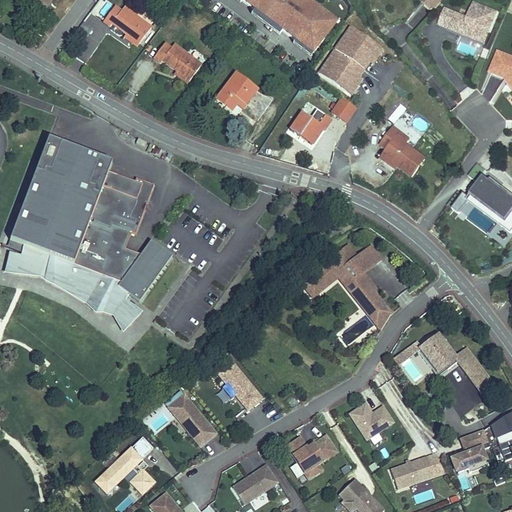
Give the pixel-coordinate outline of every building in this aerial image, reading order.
[(242,0),(242,1),(295,41),(297,39),(314,52),(335,24),(318,11),(319,9),(310,3),(312,0),(242,0)] [(424,0),(422,3),(433,13),(444,0),(424,0)] [(461,34),(476,40),(480,29),(489,32),(497,13),(474,4),(468,19),(453,13),(448,26),(462,32),(461,34)] [(126,35),(139,45),(151,28),(124,8),(121,12),(115,7),(103,22),(110,27),(112,25),(126,35)] [(439,25),(461,34),(462,32),(448,26),(453,13),(445,10),(439,25)] [(83,22),(79,29),(88,34),(92,28),(83,22)] [(350,28),(319,74),(346,92),(357,76),(359,78),(368,64),(368,63),(366,62),(377,46),(350,28)] [(476,40),(484,44),(489,32),(480,29),(476,40)] [(124,38),(137,47),(139,45),(126,35),(124,38)] [(176,72),(189,82),(201,66),(174,45),(171,49),(165,44),(154,59),(161,64),(162,62),(176,72)] [(69,52),(76,57),(80,50),(73,45),(69,52)] [(382,50),(377,46),(366,62),(368,63),(368,64),(372,66),(382,50)] [(511,58),(499,53),(490,73),(505,79),(506,80),(508,78),(511,83),(511,58)] [(174,75),(187,84),(189,82),(176,72),(174,75)] [(236,73),(215,101),(231,113),(236,106),(240,101),(246,106),(258,90),(236,73)] [(346,92),(352,96),(363,80),(359,77),(359,78),(357,76),(346,92)] [(332,113),(346,123),(355,109),(341,100),(332,113)] [(236,106),(242,111),(246,106),(240,101),(236,106)] [(394,123),(405,110),(400,105),(389,118),(394,123)] [(301,136),(313,144),(322,131),(323,132),(331,120),(325,116),(319,124),(302,113),(290,131),(300,138),(301,136)] [(398,167),(412,177),(425,160),(397,139),(401,134),(394,129),(381,146),(388,151),(384,156),(398,167)] [(397,139),(405,145),(409,140),(401,134),(397,139)] [(300,138),(312,146),(313,144),(301,136),(300,138)] [(134,235),(153,185),(135,179),(134,182),(108,172),(111,163),(47,139),(39,162),(33,160),(30,169),(35,171),(33,177),(28,175),(24,183),(30,185),(26,195),(21,193),(18,202),(23,204),(19,214),(14,212),(10,220),(16,222),(6,247),(40,260),(40,274),(53,282),(67,284),(79,295),(90,301),(88,304),(95,310),(97,308),(104,308),(116,312),(129,296),(139,304),(173,259),(149,241),(139,255),(124,249),(111,244),(117,228),(130,233),(134,235)] [(381,159),(396,170),(398,167),(384,156),(381,159)] [(471,196),(490,210),(491,208),(500,214),(498,216),(505,221),(501,227),(511,234),(511,233),(511,194),(500,186),(498,188),(495,185),(496,183),(491,179),(489,182),(484,178),(479,184),(471,196)] [(469,203),(501,227),(505,221),(498,216),(500,214),(491,208),(490,210),(471,196),(479,184),(477,182),(466,197),(469,199),(467,201),(469,202),(469,203)] [(453,211),(460,215),(469,203),(469,202),(467,201),(469,199),(466,197),(464,195),(453,211)] [(124,249),(130,233),(117,228),(111,244),(124,249)] [(362,296),(368,303),(375,298),(379,294),(369,282),(367,284),(361,276),(363,274),(380,260),(370,247),(357,259),(353,262),(343,250),(329,262),(331,264),(314,278),(312,276),(300,285),(312,299),(318,294),(319,295),(339,278),(357,300),(362,296)] [(353,262),(357,259),(347,247),(343,250),(353,262)] [(367,284),(369,282),(363,274),(361,276),(367,284)] [(378,315),(385,309),(375,298),(368,303),(362,296),(357,300),(376,324),(381,319),(378,315)] [(381,330),(390,316),(385,309),(378,315),(381,319),(376,324),(381,330)] [(438,337),(421,349),(417,353),(431,370),(434,368),(441,376),(456,364),(457,363),(454,359),(438,337)] [(421,349),(417,343),(394,361),(399,367),(417,353),(421,349)] [(477,364),(466,349),(454,359),(457,363),(456,364),(464,374),(477,364)] [(241,375),(229,360),(228,360),(223,355),(216,360),(221,366),(215,371),(227,385),(222,389),(231,399),(235,396),(237,394),(239,397),(237,398),(246,408),(250,405),(252,408),(262,400),(249,384),(248,385),(240,375),(241,375)] [(477,364),(464,374),(478,392),(479,392),(485,400),(497,390),(477,364)] [(431,370),(437,379),(441,376),(434,368),(431,370)] [(189,434),(199,446),(205,440),(205,439),(207,438),(209,440),(216,435),(197,413),(184,396),(169,409),(180,423),(184,420),(193,431),(189,434)] [(367,441),(394,424),(384,408),(372,415),(366,405),(350,415),(367,441)] [(499,447),(511,441),(511,412),(491,426),(499,447)] [(184,420),(180,423),(189,434),(193,431),(184,420)] [(482,451),(490,448),(483,431),(461,439),(466,451),(468,450),(469,453),(467,454),(462,456),(468,471),(469,475),(488,467),(482,451)] [(318,465),(337,453),(325,437),(311,446),(313,448),(309,451),(300,438),(287,447),(304,474),(318,465)] [(136,466),(137,461),(141,461),(153,449),(142,438),(96,483),(108,496),(112,496),(112,488),(132,470),(138,476),(130,483),(142,496),(154,484),(142,472),(136,466)] [(205,440),(199,446),(200,448),(209,440),(207,438),(205,439),(205,440)] [(511,441),(499,447),(505,462),(511,459),(511,441)] [(468,471),(462,456),(452,460),(458,475),(468,471)] [(433,478),(427,459),(390,471),(397,491),(433,478)] [(141,461),(137,461),(136,466),(142,472),(147,467),(141,461)] [(308,479),(321,471),(318,465),(304,474),(308,479)] [(244,506),(278,484),(267,466),(253,475),(254,478),(251,480),(249,478),(233,488),(244,506)] [(341,470),(344,475),(350,471),(347,466),(341,470)] [(503,478),(493,482),(496,487),(505,483),(503,478)] [(383,511),(384,511),(355,481),(339,496),(344,502),(354,511),(356,510),(357,511),(383,511)] [(416,495),(419,503),(434,498),(432,490),(416,495)] [(181,511),(172,500),(171,501),(166,495),(151,507),(154,511),(181,511)] [(348,511),(353,511),(354,511),(344,502),(342,504),(348,511)]
